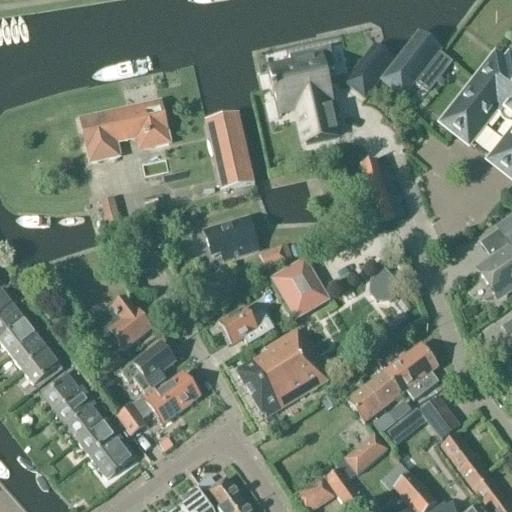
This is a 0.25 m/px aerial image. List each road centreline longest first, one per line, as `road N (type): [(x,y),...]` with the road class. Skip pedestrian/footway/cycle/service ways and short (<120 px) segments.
road 1 (residential): [(511,438),(461,367),(411,241),(419,221),(385,132),(359,113)]
road 2 (residential): [(281,511),(230,435),(117,511)]
